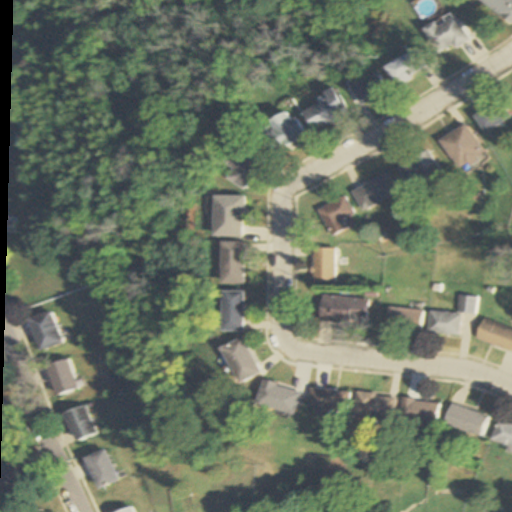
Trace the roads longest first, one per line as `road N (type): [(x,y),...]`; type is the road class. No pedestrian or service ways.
road 1 (residential): [(511,50),(288,188),(280,329)]
road 2 (residential): [(511,390),(450,369),(313,357),(288,348),(280,329)]
road 3 (residential): [(81,511),(0,311)]
